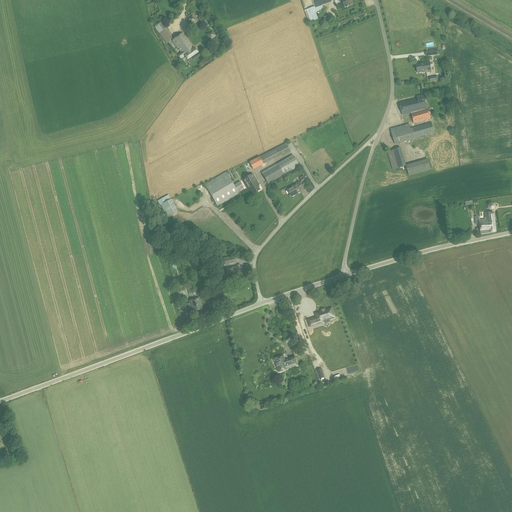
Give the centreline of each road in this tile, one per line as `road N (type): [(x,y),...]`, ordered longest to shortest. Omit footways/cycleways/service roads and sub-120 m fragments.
road 1 (unclassified): [(0,400),(261,303)]
road 2 (unclassified): [(261,303),(256,252),(378,132)]
road 3 (unclassified): [(345,274),(511,232)]
road 4 (unclassified): [(345,274),(378,132)]
road 5 (unclassified): [(378,132),(390,80),(374,0)]
